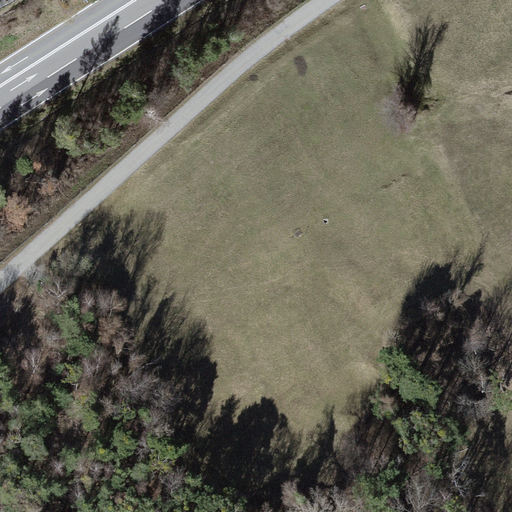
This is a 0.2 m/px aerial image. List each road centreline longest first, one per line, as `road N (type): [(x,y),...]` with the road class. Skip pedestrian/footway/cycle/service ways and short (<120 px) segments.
road 1 (unclassified): [(332,0),(247,64),(0,288)]
road 2 (trunk): [(0,91),(141,0)]
